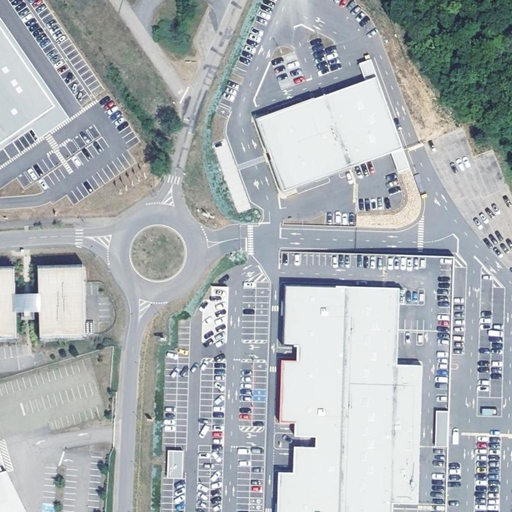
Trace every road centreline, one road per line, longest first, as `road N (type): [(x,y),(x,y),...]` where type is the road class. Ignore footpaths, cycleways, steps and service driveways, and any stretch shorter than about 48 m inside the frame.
road 1 (unclassified): [(195,246),(240,238),(428,242),(459,227)]
road 2 (residential): [(124,511),(134,339),(149,292)]
road 3 (unclassified): [(121,241),(0,240)]
